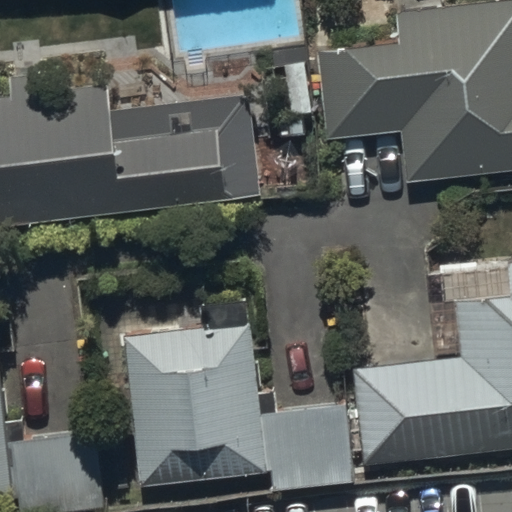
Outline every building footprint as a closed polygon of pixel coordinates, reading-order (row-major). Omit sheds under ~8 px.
[(322,53),(333,142),(407,133),(413,185),(511,173),(511,1),(401,14),(405,44),(322,53)] [(255,94),(119,110),(116,88),(55,95),(52,75),(15,79),(17,99),(0,101),(0,229),(267,198),(255,94)] [(359,371),(368,469),(511,454),(511,298),(458,303),(464,361),(359,371)] [(130,340),(147,490),(275,475),(277,495),(361,486),(352,406),(283,413),(281,392),(264,394),(254,304),(207,309),(209,331),(130,340)] [(0,504),(19,502),(20,511),(108,511),(111,511),(103,436),(31,444),(29,423),(12,425),(1,329),(0,329),(0,504)]
